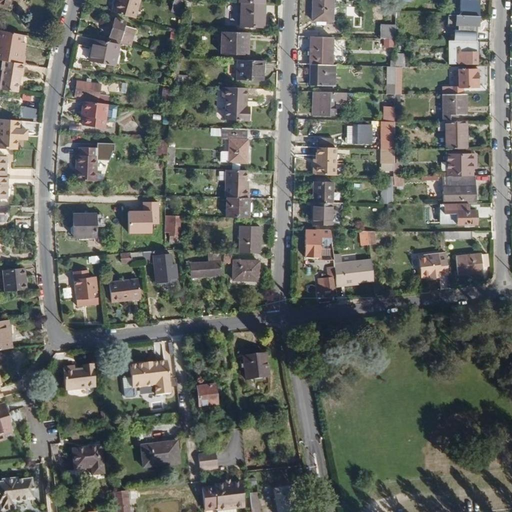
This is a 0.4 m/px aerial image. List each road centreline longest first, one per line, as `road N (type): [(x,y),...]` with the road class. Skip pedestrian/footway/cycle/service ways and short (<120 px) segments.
road 1 (residential): [(69,0),(49,78),(40,169),(54,341)]
road 2 (residential): [(287,0),(283,316)]
road 3 (residential): [(505,0),(506,292)]
road 4 (residential): [(283,316),(54,341)]
road 5 (residential): [(506,292),(283,316)]
